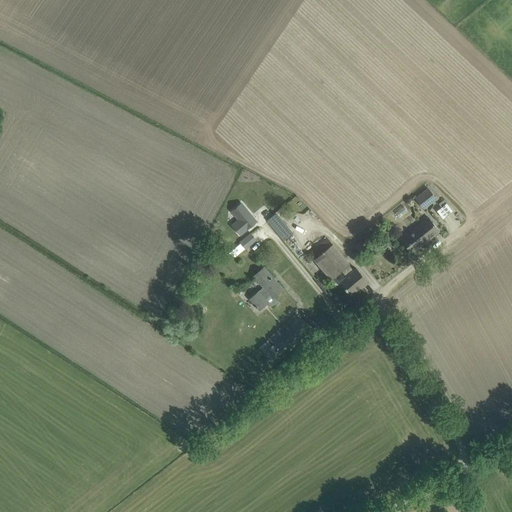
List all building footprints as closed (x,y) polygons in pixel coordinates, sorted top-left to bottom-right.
[(415,198),(420,203),(425,200),(428,205),(436,199),(428,188),(415,198)] [(420,203),(423,208),(428,205),(425,200),(420,203)] [(241,203),(232,211),(239,219),(233,225),(241,234),(256,221),(241,203)] [(275,212),(266,220),(283,240),(292,232),(275,212)] [(412,252),(439,230),(429,217),(401,239),(412,252)] [(239,242),(241,243),(245,248),(246,249),(257,240),(251,232),(239,242)] [(314,259),(331,279),(341,270),(347,277),(340,282),(351,294),(360,286),(361,288),(368,282),(357,268),(354,270),(348,264),(349,263),(333,244),(314,259)] [(253,276),(263,287),(250,298),(260,309),(267,302),(272,308),(279,302),(274,296),(283,289),(277,282),(264,267),(253,276)] [(279,330),(282,333),(272,342),(274,344),(272,345),(268,340),(259,348),(265,354),(268,351),(274,358),(309,328),(296,314),(279,330)]
